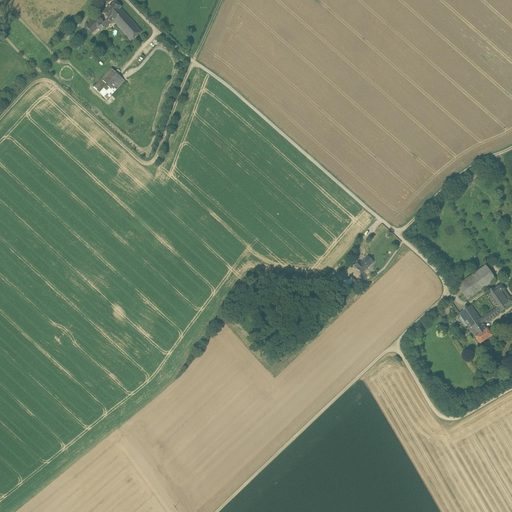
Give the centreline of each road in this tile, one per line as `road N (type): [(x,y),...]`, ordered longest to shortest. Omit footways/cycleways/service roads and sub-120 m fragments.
road 1 (unclassified): [(125,0),(435,269),(442,299),(395,342)]
road 2 (track): [(0,118),(32,83),(49,79),(140,161),(151,162),(193,60)]
road 3 (unclassified): [(395,342),(215,511)]
road 4 (unclassified): [(511,387),(447,418),(395,342)]
road 5 (track): [(511,146),(465,169),(396,231)]
